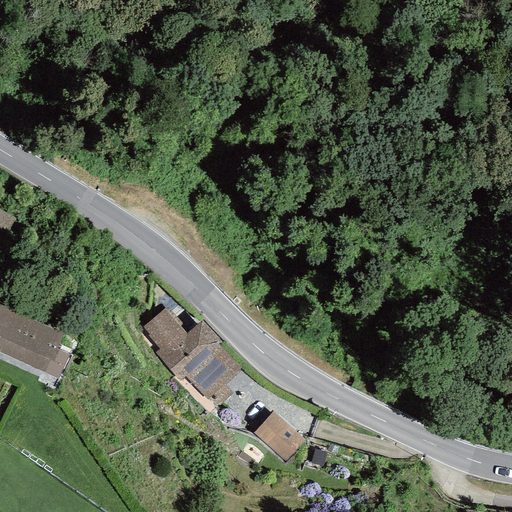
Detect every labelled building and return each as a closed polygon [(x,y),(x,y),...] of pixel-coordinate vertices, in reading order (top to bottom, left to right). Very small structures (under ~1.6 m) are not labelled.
[(0,241),(3,243),(16,219),(0,210),(0,241)] [(0,305),(0,352),(57,378),(68,355),(56,349),(63,335),(0,305)] [(185,375),(207,400),(215,409),(232,393),(224,385),(239,371),(242,368),(221,345),(224,342),(202,317),(186,331),(164,306),(141,327),(148,335),(147,336),(159,350),(156,353),(179,380),(185,375)] [(273,411),(253,433),(284,461),(304,441),(273,411)] [(323,467),(327,453),(315,449),(311,463),(323,467)]
